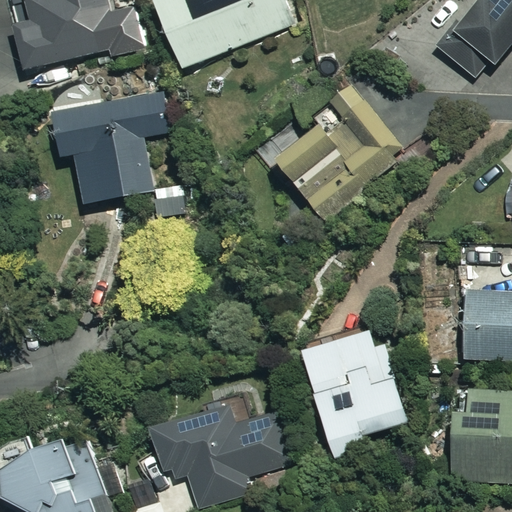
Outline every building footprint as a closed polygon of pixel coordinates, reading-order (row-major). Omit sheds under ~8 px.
[(124,46),(111,0),(33,0),(39,20),(17,26),(29,71),(124,46)] [(301,23),(291,0),(162,0),(187,66),(301,23)] [(511,0),(485,0),(443,48),(480,81),(511,45),(511,0)] [(304,141),(289,123),(257,149),(272,168),(285,156),(331,215),(412,151),(358,82),(336,100),(343,109),(304,141)] [(174,133),(167,92),(58,111),(66,155),(81,153),(89,202),(156,191),(147,137),(174,133)] [(468,357),(511,359),(511,289),(472,288),(468,357)] [(414,420),(390,341),(382,343),(378,327),(309,348),(342,457),(393,442),(389,428),(414,420)] [(511,388),(476,387),(475,410),(461,410),(457,479),(511,481),(511,388)] [(249,420),(242,400),(157,426),(174,479),(190,474),(201,511),(257,495),(252,478),(296,464),(280,411),(249,420)] [(0,463),(8,470),(9,495),(38,511),(111,511),(83,429),(36,445),(33,434),(0,454),(0,463)] [(151,479),(131,487),(139,509),(160,501),(151,479)]
